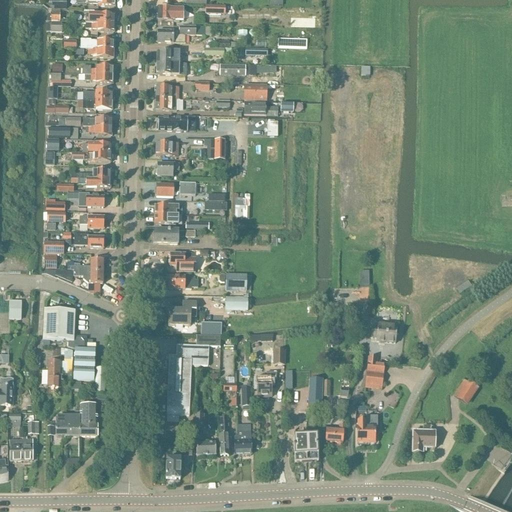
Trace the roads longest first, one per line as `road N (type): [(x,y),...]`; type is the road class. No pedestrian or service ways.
road 1 (tertiary): [(482,511),(415,491),(129,502)]
road 2 (residential): [(125,317),(136,0)]
road 3 (residential): [(129,502),(125,317)]
road 4 (unclassified): [(125,317),(41,283),(0,282)]
road 5 (tertiary): [(129,502),(0,502)]
